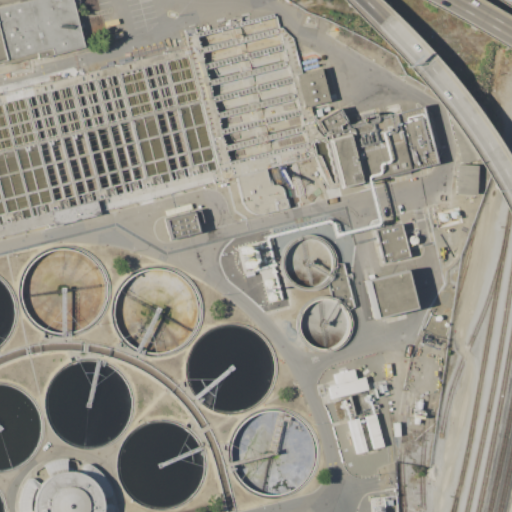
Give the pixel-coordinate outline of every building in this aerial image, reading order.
[(0,6),(24,0),(71,0),(83,47),(38,58),(37,57),(3,65),(2,61),(0,61),(0,6)] [(319,68),(326,96),(327,96),(329,101),(302,108),(294,75),(319,68)] [(421,106),(436,164),(338,189),(326,139),(349,133),(347,125),(421,106)] [(336,108),(344,121),(321,134),(314,121),(336,108)] [(475,165),(455,164),(454,194),(474,194),(475,165)] [(198,210),(201,222),(194,224),(197,232),(168,239),(163,219),(198,210)] [(399,223),(408,256),(382,263),(374,230),(399,223)] [(283,279),(279,271),(278,263),(279,254),(283,247),(289,240),(298,235),(308,234),(317,236),(325,241),(331,248),(334,255),(335,263),(334,273),(328,283),(322,287),(316,290),(309,291),(301,291),(294,289),(288,284),(283,279)] [(328,283),(334,273),(335,263),(343,263),(354,307),(347,310),(341,302),(331,297),(328,283)] [(363,280),(404,270),(413,309),(373,318),(363,280)] [(298,340),(295,332),(294,324),(295,315),(298,308),(305,301),(314,296),(323,295),(331,297),(341,302),(347,310),(350,315),(351,324),(350,331),(347,338),(344,343),(337,348),(331,350),(324,352),(317,352),(310,350),(303,345),(298,340)] [(366,390),(331,398),(328,386),(336,384),(333,374),(353,369),(355,379),(363,377),(366,390)] [(364,417),(374,414),(382,446),(372,449),(364,417)] [(357,418),(365,451),(356,454),(347,420),(357,418)] [(29,477),(31,478),(37,483),(41,478),(46,475),(40,464),(45,461),(54,459),(61,458),(66,458),(66,470),(73,471),(78,473),(81,465),(83,463),(85,463),(88,463),(92,467),(97,471),(103,477),(106,484),(109,490),(109,493),(107,496),(98,498),(98,503),(108,503),(110,504),(111,506),(111,511),(17,511),(17,508),(17,502),(18,495),(20,489),(22,483),(26,478),(29,477)]
